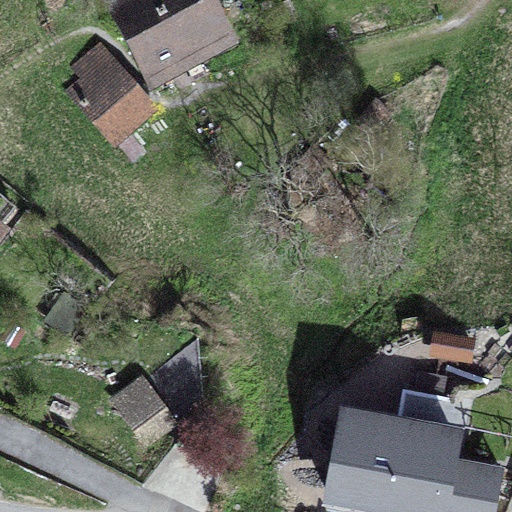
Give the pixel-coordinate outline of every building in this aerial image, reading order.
[(107,8),(148,83),(227,41),(205,0),(110,0),(113,4),(107,8)] [(67,93),(111,145),(154,109),(100,46),(73,69),(82,80),(67,93)] [(0,224),(14,206),(0,195),(0,224)] [(116,402),(147,443),(172,425),(142,383),(116,402)] [(331,502),(386,511),(441,511),(442,511),(451,463),(462,403),(404,392),(397,426),(347,417),(331,502)] [(451,463),(442,511),(445,511),(494,511),(502,472),(451,463)]
